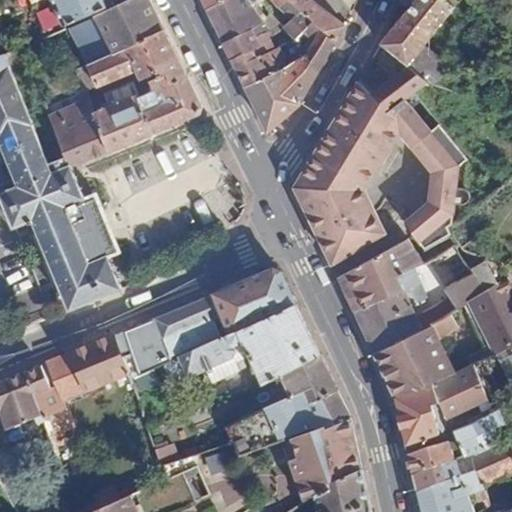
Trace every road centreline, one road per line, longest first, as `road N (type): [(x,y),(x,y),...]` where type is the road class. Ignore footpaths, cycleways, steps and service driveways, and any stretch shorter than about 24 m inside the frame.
road 1 (residential): [(0,358),(290,234)]
road 2 (primary): [(290,234),(367,390),(397,511)]
road 3 (tertiary): [(377,0),(355,59),(266,177)]
road 4 (primary): [(182,0),(266,177)]
